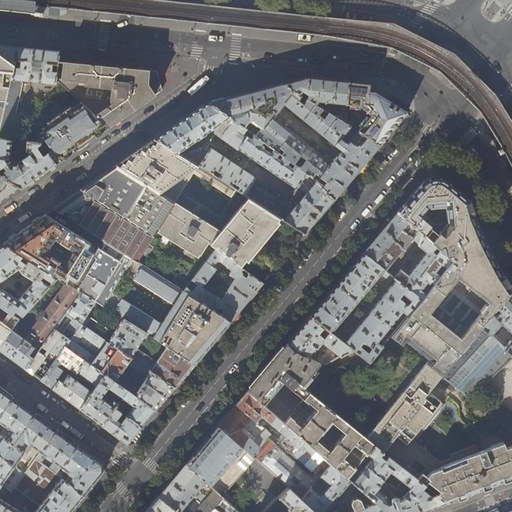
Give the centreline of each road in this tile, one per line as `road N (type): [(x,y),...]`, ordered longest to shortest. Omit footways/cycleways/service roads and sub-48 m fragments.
road 1 (secondary): [(139,478),(449,112)]
road 2 (residential): [(0,225),(200,86),(218,39)]
road 3 (primary): [(218,39),(377,57),(409,71)]
road 4 (residential): [(139,478),(0,368)]
road 5 (primary): [(0,20),(123,30)]
